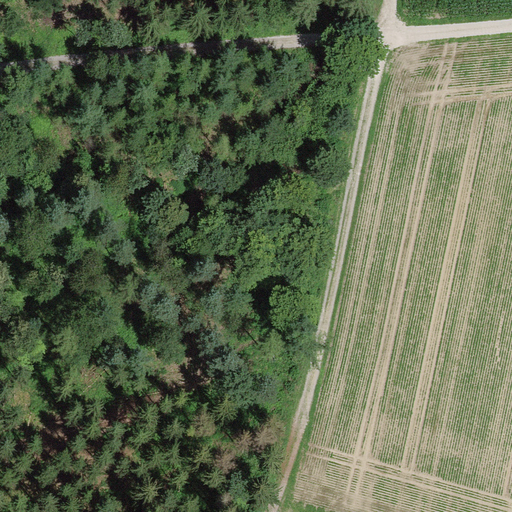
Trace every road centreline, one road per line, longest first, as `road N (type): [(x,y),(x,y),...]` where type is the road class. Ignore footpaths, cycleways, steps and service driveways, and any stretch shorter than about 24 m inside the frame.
road 1 (track): [(390,0),(268,511)]
road 2 (track): [(511,27),(0,66)]
